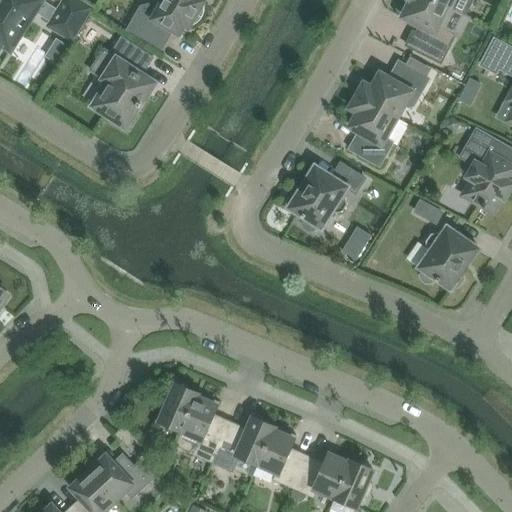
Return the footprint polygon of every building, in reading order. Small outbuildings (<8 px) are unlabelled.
[(11,49),(22,32),(35,11),(50,21),(48,24),(72,39),(91,8),(78,0),(65,0),(59,10),(42,0),(0,0),(0,45),(2,43),(11,49)] [(201,16),(173,0),(163,0),(158,9),(149,4),(141,6),(129,28),(142,36),(160,46),(166,34),(169,36),(173,29),(174,30),(180,33),(183,28),(185,24),(189,27),(191,24),(193,23),(196,21),(198,20),(200,18),(201,16)] [(173,0),(201,16),(202,13),(203,10),(203,6),(203,3),(204,0),(173,0)] [(454,8),(438,0),(411,0),(403,17),(406,19),(420,26),(417,33),(413,31),(407,45),(441,62),(456,33),(444,28),(454,8)] [(438,0),(454,8),(458,0),(438,0)] [(156,82),(148,77),(144,74),(136,69),(147,53),(122,38),(112,54),(105,49),(91,70),(108,81),(99,96),(93,105),(104,113),(112,118),(111,121),(127,132),(138,115),(136,113),(148,94),(156,82)] [(511,49),(494,39),(480,65),(497,74),(500,69),(511,75),(511,49)] [(429,78),(417,71),(399,61),(390,78),(381,73),(372,87),(365,82),(358,95),(397,117),(404,105),(409,108),(413,107),(429,78)] [(470,78),(459,100),(470,105),(481,84),(470,78)] [(386,138),(397,117),(358,95),(350,107),(358,112),(350,126),(360,132),(350,148),(380,165),(393,142),(386,138)] [(511,181),(509,180),(511,175),(511,165),(510,164),(511,160),(511,150),(476,130),(464,152),(471,156),(468,160),(474,164),(467,177),(472,180),(464,194),(471,199),(494,211),(502,197),(505,199),(511,187),(511,181)] [(365,178),(358,173),(341,163),(333,176),(316,165),(299,192),(294,192),(289,200),(291,204),(289,207),(306,218),(304,220),(304,224),(306,227),(309,229),(313,229),(316,228),(318,225),(322,228),(334,209),(337,211),(343,210),(347,203),(346,198),(342,196),(348,187),(356,192),(365,178)] [(415,212),(437,224),(444,212),(422,200),(415,212)] [(480,248),(463,237),(448,226),(440,238),(434,234),(429,241),(429,246),(432,249),(419,267),(423,269),(421,272),(421,275),(421,278),(423,280),(425,282),(428,283),(431,283),(433,283),(437,279),(451,289),(454,286),(458,286),(464,278),(462,274),(480,248)] [(182,430),(198,392),(177,383),(171,395),(166,393),(160,406),(165,409),(160,421),(182,430)] [(213,399),(198,392),(182,430),(176,445),(193,453),(193,454),(213,463),(217,454),(229,426),(212,419),(218,405),(212,402),(213,399)] [(258,464),(275,426),(254,417),(246,434),(229,426),(217,454),(213,463),(233,472),(237,463),(240,456),(258,464)] [(290,433),(275,426),(258,464),(277,472),(274,479),(294,488),(306,460),(289,452),(295,439),(289,436),(290,433)] [(147,447),(128,428),(119,437),(138,456),(147,447)] [(88,470),(116,500),(125,492),(131,499),(157,476),(142,459),(135,465),(126,456),(117,465),(107,453),(88,470)] [(335,497),(352,460),(337,453),(335,456),(329,454),(323,467),(306,460),(294,488),(292,492),(292,497),(302,501),(306,497),(307,494),(314,497),(317,489),(335,497)] [(368,481),(373,469),(352,460),(335,497),(357,507),(362,495),(368,497),(374,484),(368,481)] [(102,511),(116,500),(88,470),(70,487),(86,504),(77,511),(76,511),(102,511)] [(60,511),(52,503),(42,511),(76,511),(77,511),(76,511),(60,511)]
